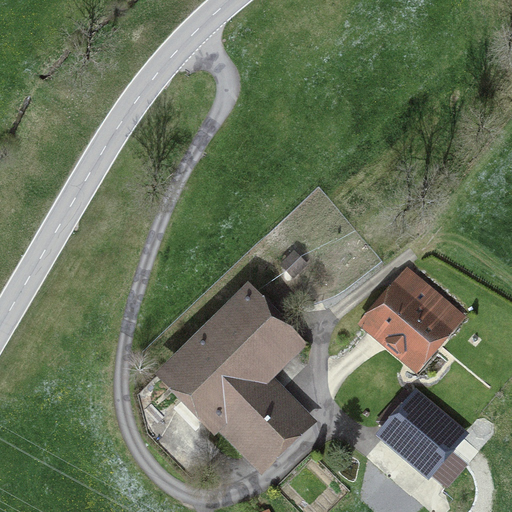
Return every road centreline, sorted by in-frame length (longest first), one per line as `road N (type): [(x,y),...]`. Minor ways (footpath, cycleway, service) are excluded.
road 1 (secondary): [(0,326),(131,106),(229,0)]
road 2 (track): [(324,329),(335,272),(401,188),(451,84)]
road 3 (track): [(323,421),(386,457),(442,511)]
